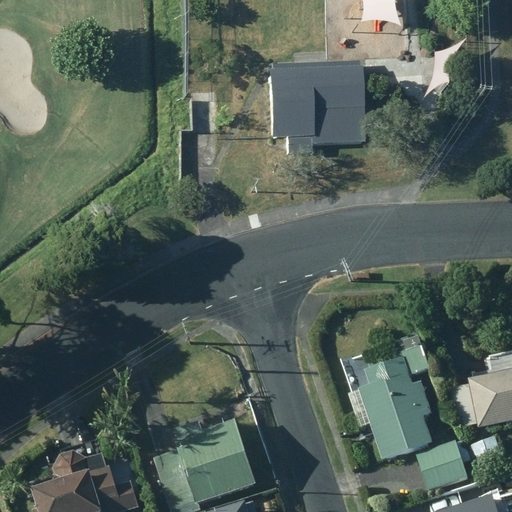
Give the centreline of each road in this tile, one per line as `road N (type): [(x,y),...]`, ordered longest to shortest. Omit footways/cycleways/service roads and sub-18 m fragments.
road 1 (residential): [(0,406),(117,325),(247,265)]
road 2 (residential): [(247,265),(348,239),(511,229)]
road 3 (residential): [(247,265),(330,511)]
